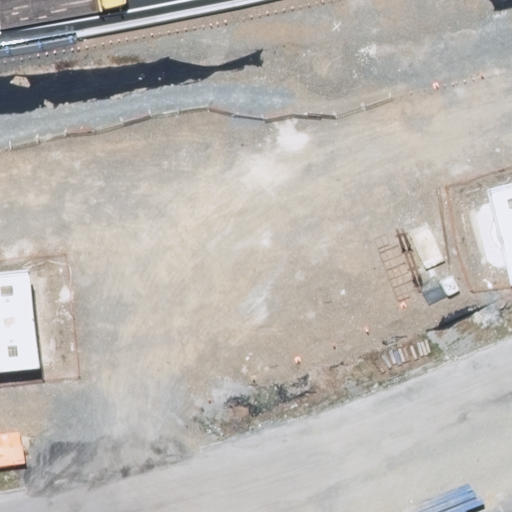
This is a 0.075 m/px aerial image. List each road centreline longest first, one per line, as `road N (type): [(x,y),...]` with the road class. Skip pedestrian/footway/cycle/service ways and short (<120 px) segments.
road 1 (primary): [(0,281),(215,251),(511,184)]
road 2 (primary): [(511,308),(374,345),(0,402)]
